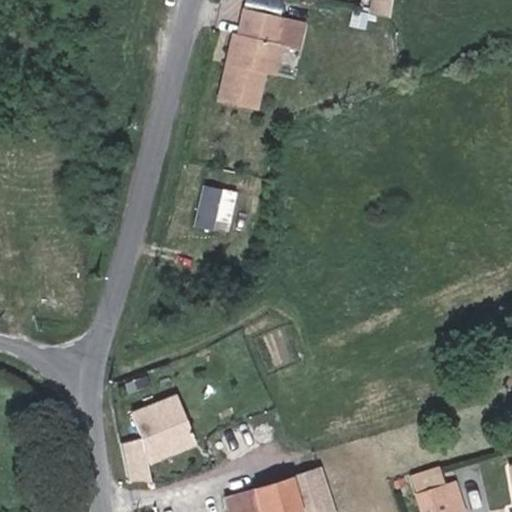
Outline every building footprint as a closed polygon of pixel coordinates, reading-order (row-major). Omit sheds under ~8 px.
[(373,0),(372,11),(395,14),(396,0),(373,0)] [(218,96),(253,105),(262,69),(273,72),(280,45),(273,43),(279,17),(243,7),(235,34),(233,33),(218,96)] [(196,222),(228,227),(234,187),(201,183),(196,222)] [(138,435),(119,440),(125,479),(148,480),(147,459),(194,441),(174,393),(177,392),(175,387),(164,391),(166,395),(128,410),(138,435)] [(419,468),(410,471),(422,511),(449,511),(440,482),(425,487),(419,468)] [(331,511),(320,473),(223,501),(225,511),(331,511)] [(455,478),(440,482),(449,511),(450,511),(464,508),(455,478)]
